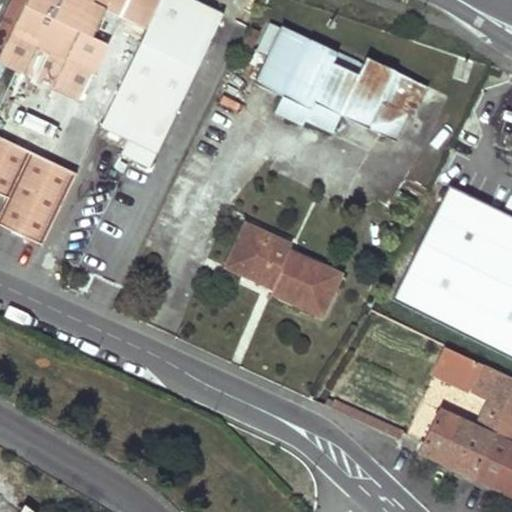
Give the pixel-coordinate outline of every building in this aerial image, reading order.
[(214,15),(180,0),(6,0),(0,14),(0,69),(19,78),(50,93),(70,102),(96,42),(83,36),(91,19),(99,22),(102,16),(137,30),(93,128),(124,142),(117,157),(144,169),(214,15)] [(282,30),(271,25),(258,52),(271,57),(258,85),(282,95),(275,110),(303,123),(305,116),(331,129),(340,112),(396,138),(421,83),(365,57),(359,72),(335,61),(339,52),(283,27),(282,30)] [(50,93),(19,78),(7,104),(38,118),(50,93)] [(67,176),(0,144),(0,231),(32,247),(67,176)] [(511,222),(448,190),(392,302),(511,361),(511,222)] [(288,245),(250,227),(231,267),(262,283),(264,280),(276,285),(272,293),(319,314),(338,274),(317,264),(313,273),(283,258),(288,245)] [(465,357),(445,348),(431,376),(451,386),(452,383),(465,357)] [(483,366),(465,357),(452,383),(471,391),(483,366)] [(475,432),(437,413),(417,457),(447,470),(471,482),(511,396),(511,391),(502,387),(496,401),(491,399),(475,432)] [(511,396),(471,482),(511,500),(511,445),(504,442),(511,429),(511,396)]
